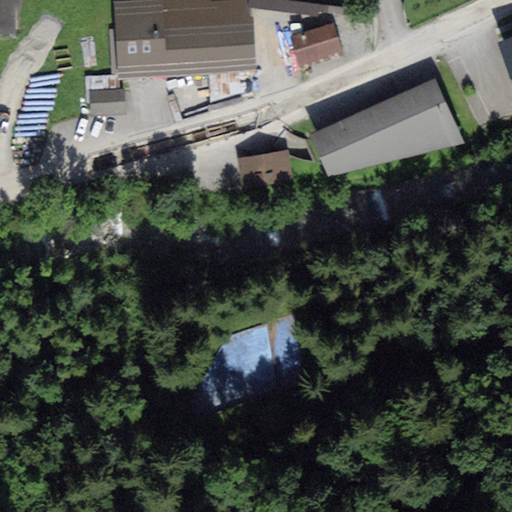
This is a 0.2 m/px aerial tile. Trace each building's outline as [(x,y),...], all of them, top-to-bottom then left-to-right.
[(0,0),(0,22),(7,23),(6,1),(17,1),(16,0),(0,0)] [(167,26),(165,0),(149,0),(149,3),(119,5),(123,73),(251,66),(249,21),(246,22),(245,1),(207,3),(208,24),(167,26)] [(251,0),(251,8),(321,10),(321,0),(251,0)] [(333,24),(292,37),(299,61),(340,49),(333,24)] [(318,137),(331,167),(455,137),(432,85),(318,137)] [(121,111),(120,92),(93,93),(94,112),(121,111)] [(284,154),(243,161),(246,182),(287,175),(284,154)]
